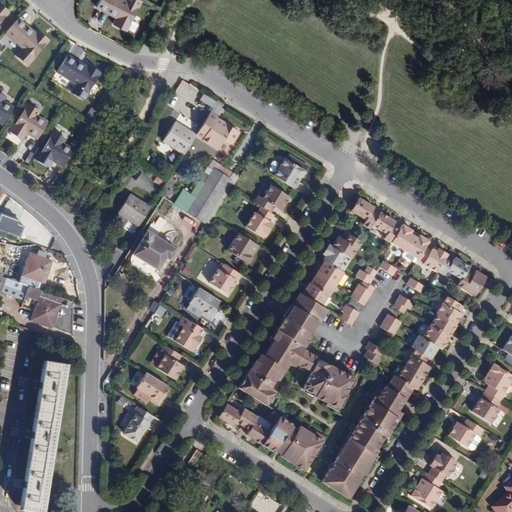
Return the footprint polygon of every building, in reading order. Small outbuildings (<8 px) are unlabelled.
[(125,31),(141,0),(125,0),(126,0),(125,0),(99,0),(97,4),(118,15),(117,17),(113,24),(125,31)] [(0,21),(9,11),(0,2),(0,21)] [(97,4),(96,7),(117,17),(118,15),(97,4)] [(35,35),(36,34),(18,18),(17,20),(35,35)] [(17,20),(7,31),(25,47),(17,56),(28,65),(49,40),(39,31),(36,34),(35,35),(17,20)] [(66,55),(65,57),(85,70),(87,68),(66,55)] [(65,57),(57,70),(77,83),(71,93),(83,100),(100,72),(89,65),(87,68),(85,70),(65,57)] [(0,92),(0,118),(5,121),(13,108),(2,101),(5,96),(0,92)] [(184,93),(176,106),(183,110),(191,97),(184,93)] [(28,103),(10,132),(22,139),(26,132),(28,129),(39,136),(47,122),(36,116),(39,111),(28,103)] [(195,135),(194,136),(209,145),(212,142),(219,147),(225,138),(234,144),(241,133),(217,118),(218,117),(210,112),(195,135)] [(163,141),(183,154),(194,136),(195,135),(175,122),(163,141)] [(28,129),(26,132),(37,139),(39,136),(28,129)] [(53,131),(36,160),(47,167),(52,160),(53,158),(64,165),(64,164),(73,151),(62,144),(65,139),(53,131)] [(25,136),(15,152),(24,157),(34,141),(25,136)] [(212,142),(209,145),(217,150),(219,147),(212,142)] [(53,158),(52,160),(63,167),(64,165),(64,164),(64,165),(53,158)] [(285,159),(274,176),(293,189),(300,177),(302,178),(306,172),(285,159)] [(206,182),(222,193),(230,181),(230,180),(213,169),(206,182)] [(230,181),(222,193),(227,196),(232,189),(235,184),(230,181)] [(196,198),(187,212),(204,223),(205,221),(222,193),(206,182),(196,198)] [(260,207),(271,214),(275,207),(278,209),(280,207),(283,208),(290,197),(271,185),(262,198),(258,195),(254,202),(260,207)] [(184,190),(179,199),(185,203),(190,194),(184,190)] [(222,193),(205,221),(209,224),(214,218),(227,196),(222,193)] [(179,199),(176,205),(187,212),(196,198),(190,194),(185,203),(179,199)] [(127,220),(138,226),(150,207),(130,195),(118,214),(127,220)] [(371,226),(377,216),(371,212),(373,208),(357,198),(349,210),(364,220),(361,225),(368,229),(371,226)] [(269,221),(273,215),(271,214),(260,207),(256,213),(254,212),(244,227),(259,236),(262,232),(265,234),(272,223),(269,221)] [(395,221),(380,212),(377,216),(371,226),(384,235),(382,237),(390,243),(398,230),(392,226),(395,221)] [(124,226),(127,220),(118,214),(114,220),(124,226)] [(0,223),(0,230),(13,235),(15,229),(0,223)] [(401,225),(398,230),(390,243),(404,251),(413,237),(409,234),(411,231),(401,225)] [(349,231),(345,228),(340,236),(344,239),(348,233),(349,231)] [(20,231),(18,237),(33,242),(35,237),(20,231)] [(146,232),(132,254),(157,270),(165,257),(170,259),(175,250),(146,232)] [(250,257),(257,246),(238,233),(227,251),(247,264),(251,258),(250,257)] [(338,235),(331,246),(344,255),(350,258),(361,242),(348,233),(344,239),(340,236),(338,235)] [(413,237),(404,251),(417,259),(424,246),(427,241),(418,236),(416,238),(413,237)] [(323,260),(336,268),(344,255),(331,246),(327,244),(323,252),(325,253),(322,258),(323,260)] [(433,272),(445,252),(437,246),(435,250),(431,248),(430,250),(424,246),(417,259),(416,261),(433,272)] [(108,260),(114,265),(122,252),(116,248),(108,260)] [(36,256),(44,258),(46,253),(38,250),(36,256)] [(447,253),(445,252),(433,272),(435,273),(436,272),(445,256),(447,253)] [(18,282),(40,290),(51,261),(44,258),(36,256),(29,253),(21,275),(18,282)] [(451,259),(445,256),(436,272),(442,276),(445,272),(459,281),(464,274),(466,270),(468,267),(460,262),(456,259),(452,257),(451,259)] [(316,271),(334,282),(341,271),(336,268),(323,260),(321,264),(319,267),(316,271)] [(382,260),(379,266),(391,273),(395,268),(382,260)] [(236,281),(240,274),(223,264),(220,269),(218,268),(209,282),(228,294),(234,284),(231,282),(233,280),(236,281)] [(368,266),(364,272),(373,278),(376,272),(368,266)] [(360,269),(355,276),(363,281),(368,284),(373,278),(364,272),(360,269)] [(11,271),(8,279),(18,282),(21,275),(11,271)] [(309,282),(326,293),(327,294),(334,282),(316,271),(314,275),(312,278),(309,282)] [(464,274),(459,281),(456,287),(473,297),(481,284),(483,280),(485,278),(474,271),(472,274),(469,277),(464,274)] [(419,293),(423,286),(409,277),(405,283),(416,290),(419,293)] [(72,335),(73,302),(40,290),(18,282),(8,279),(6,278),(1,292),(25,300),(22,306),(33,310),(29,320),(72,335)] [(300,293),(318,305),(326,293),(309,282),(307,281),(300,293)] [(361,285),(372,292),(374,288),(368,284),(363,281),(361,285)] [(354,290),(368,299),(372,292),(361,285),(358,284),(354,290)] [(219,301),(198,288),(188,303),(198,309),(204,312),(202,315),(210,321),(216,311),(213,310),(215,306),(219,301)] [(354,290),(351,293),(349,296),(364,305),(368,299),(354,290)] [(258,401),(264,404),(271,392),(269,391),(271,387),(273,388),(278,381),(275,379),(285,363),(290,365),(292,363),(309,371),(300,388),(312,394),(336,407),(339,408),(345,395),(343,394),(346,387),(349,388),(354,378),(315,358),(316,356),(301,349),(311,335),(310,334),(314,327),(317,322),(318,323),(326,310),(318,305),(300,293),(299,292),(290,305),(286,312),(283,317),(276,327),(277,328),(277,330),(278,331),(273,339),(263,355),(260,353),(256,360),(251,368),(250,367),(237,387),(258,401)] [(408,309),(412,303),(409,301),(399,294),(395,300),(406,307),(408,309)] [(445,297),(435,314),(436,314),(454,325),(461,315),(459,314),(455,312),(459,305),(445,297)] [(402,313),(406,307),(395,300),(391,306),(402,313)] [(286,312),(290,305),(288,304),(284,311),(281,316),(283,317),(286,312)] [(341,309),(344,311),(355,318),(359,312),(345,304),(341,309)] [(161,317),(164,309),(157,306),(154,314),(161,317)] [(340,318),(351,325),(355,318),(344,311),(340,318)] [(383,319),(397,328),(401,321),(387,312),(383,319)] [(450,335),(455,326),(454,325),(436,314),(429,326),(445,336),(447,333),(450,335)] [(393,333),(397,328),(383,319),(380,324),(388,330),(393,333)] [(201,328),(189,321),(185,327),(183,326),(173,341),(188,350),(191,346),(194,348),(201,337),(197,335),(201,328)] [(445,336),(429,326),(421,338),(438,348),(441,350),(446,341),(443,339),(445,336)] [(421,338),(418,335),(410,348),(414,349),(427,358),(430,360),(438,348),(421,338)] [(502,360),(511,365),(511,337),(509,336),(502,346),(506,348),(504,351),(507,353),(502,360)] [(140,339),(134,348),(151,358),(157,349),(140,339)] [(365,348),(366,349),(378,355),(380,351),(382,348),(378,345),(369,340),(365,348)] [(181,356),(164,346),(160,352),(164,355),(155,368),(174,380),(181,369),(178,367),(180,364),(176,362),(181,356)] [(363,354),(375,363),(379,357),(378,355),(366,349),(363,354)] [(414,349),(403,366),(423,378),(430,368),(424,364),(427,358),(414,349)] [(151,365),(155,368),(164,355),(160,352),(151,365)] [(44,360),(19,509),(37,511),(41,511),(65,364),(44,360)] [(487,385),(483,391),(495,399),(499,393),(502,395),(511,378),(511,375),(492,363),(487,370),(490,371),(483,382),(487,385)] [(423,378),(403,366),(396,377),(413,388),(415,385),(418,387),(423,378)] [(166,385),(145,372),(136,387),(136,388),(133,393),(146,402),(150,396),(151,397),(149,400),(158,406),(163,397),(160,395),(163,391),(166,385)] [(413,388),(396,377),(393,375),(385,387),(404,399),(405,400),(413,388)] [(385,387),(379,384),(372,396),(374,398),(364,415),(365,417),(361,423),(359,422),(356,426),(353,425),(350,430),(352,431),(333,462),(332,462),(328,469),(321,481),(347,499),(374,456),(372,454),(376,449),(384,437),(385,438),(389,433),(388,432),(393,423),(395,419),(397,420),(400,415),(396,412),(404,399),(385,387)] [(498,409),(502,403),(495,399),(483,391),(479,397),(483,400),(481,402),(477,400),(471,411),(491,424),(499,410),(498,409)] [(336,407),(312,394),(311,396),(323,403),(323,404),(335,410),(336,407)] [(235,422),(242,426),(250,413),(243,409),(240,413),(225,403),(217,417),(232,427),(235,422)] [(152,416),(136,406),(131,412),(134,414),(123,431),(125,433),(124,435),(135,442),(143,430),(147,423),(152,416)] [(245,434),(261,444),(269,431),(254,422),(257,417),(250,413),(242,426),(248,430),(245,434)] [(261,444),(303,471),(313,455),(319,446),(324,438),(313,430),(310,434),(298,426),(295,430),(290,427),(292,425),(279,417),(269,431),(261,444)] [(478,437),(483,430),(466,419),(462,425),(459,424),(458,427),(454,425),(448,436),(466,448),(474,435),(478,437)] [(313,455),(315,457),(321,447),(319,446),(313,455)] [(438,481),(441,483),(445,476),(447,476),(457,460),(442,450),(440,454),(436,452),(428,465),(431,468),(427,474),(438,481)] [(195,473),(188,484),(204,494),(211,483),(195,473)] [(434,487),(438,481),(427,474),(426,473),(422,479),(434,487)] [(441,492),(434,487),(422,479),(414,491),(412,490),(409,495),(430,509),(441,492)] [(511,511),(511,479),(503,487),(508,492),(491,506),(496,511),(511,511)]
